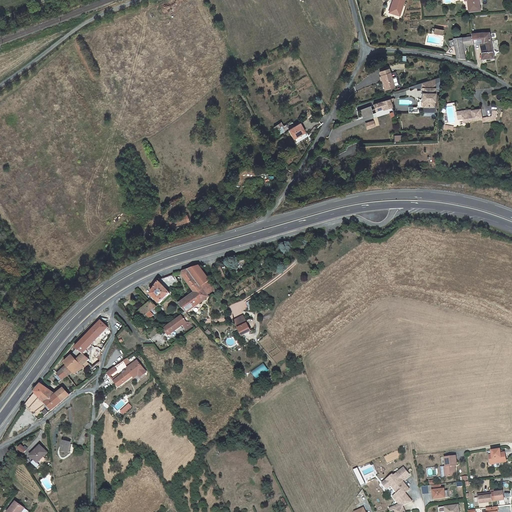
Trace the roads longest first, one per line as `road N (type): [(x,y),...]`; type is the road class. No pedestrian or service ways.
road 1 (secondary): [(103,297),(150,269),(374,205),(442,206),(511,224)]
road 2 (secondary): [(262,226),(142,263),(107,283),(71,310),(0,405)]
road 3 (secondary): [(511,215),(394,195),(262,226)]
road 4 (unclassified): [(262,226),(363,51)]
road 5 (unclassified): [(0,90),(87,19),(139,0)]
road 6 (secondary): [(0,420),(58,339),(103,297)]
road 7 (unclassified): [(363,51),(440,58),(511,88)]
road 8 (residential): [(93,511),(97,392)]
